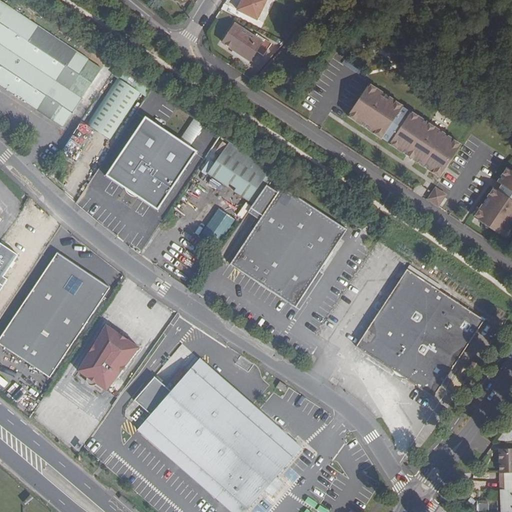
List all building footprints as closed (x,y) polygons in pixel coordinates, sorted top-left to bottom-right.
[(0,0),(0,86),(63,128),(107,61),(99,56),(95,63),(0,0)] [(265,0),(242,0),(238,9),(257,19),(265,0)] [(222,42),(250,61),(257,51),(263,56),(271,44),(256,34),(254,37),(234,24),(222,42)] [(151,88),(118,66),(112,74),(118,78),(141,93),(146,96),(151,88)] [(110,139),(141,93),(118,78),(87,124),(110,139)] [(389,142),(439,176),(460,144),(410,110),(409,111),(402,106),(402,105),(369,83),(348,114),(381,137),(382,135),(390,141),(389,142)] [(147,117),(109,172),(128,185),(140,194),(159,207),(197,151),(147,117)] [(194,140),(203,124),(192,118),(183,134),(194,140)] [(84,123),(60,144),(70,156),(94,134),(84,123)] [(266,176),(225,148),(208,173),(248,201),(266,176)] [(503,237),(511,224),(511,171),(507,168),(498,182),(503,185),(499,191),(493,188),(474,218),(503,237)] [(128,185),(109,172),(107,174),(126,188),(128,185)] [(193,191),(202,180),(197,176),(188,187),(193,191)] [(266,176),(248,201),(254,204),(266,186),(271,179),(266,176)] [(251,207),(262,215),(277,194),(266,186),(254,204),(251,207)] [(296,307),(346,230),(281,187),(277,194),(262,215),(230,264),(296,307)] [(428,198),(438,205),(446,194),(435,187),(428,198)] [(159,207),(140,194),(139,196),(158,209),(159,207)] [(201,232),(219,243),(234,218),(217,207),(201,232)] [(351,233),(346,230),(296,307),(300,310),(351,233)] [(110,288),(57,252),(0,337),(0,344),(45,373),(50,378),(110,288)] [(376,255),(370,258),(377,268),(383,264),(376,255)] [(0,292),(14,271),(0,261),(0,292)] [(485,320),(407,269),(356,346),(434,397),(485,320)] [(135,349),(107,329),(76,373),(104,393),(135,349)] [(151,411),(137,427),(233,511),(244,511),(265,488),(272,495),(284,481),(277,475),(302,446),(200,354),(171,388),(151,411)] [(151,411),(171,388),(154,374),(135,397),(151,411)] [(511,426),(508,425),(503,435),(511,439),(511,426)] [(511,511),(511,450),(499,451),(500,474),(505,473),(506,491),(501,492),(501,511),(511,511)]
